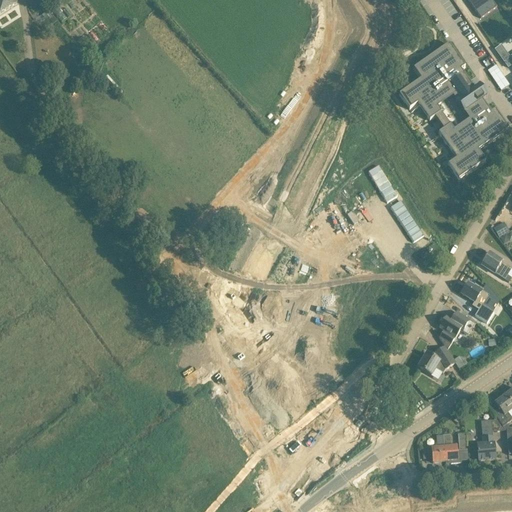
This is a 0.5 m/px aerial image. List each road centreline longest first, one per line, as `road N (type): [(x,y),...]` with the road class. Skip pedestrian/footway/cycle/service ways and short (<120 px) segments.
road 1 (track): [(23,5),(38,87),(345,478)]
road 2 (residential): [(374,394),(511,171)]
road 3 (tertiary): [(304,511),(511,360)]
